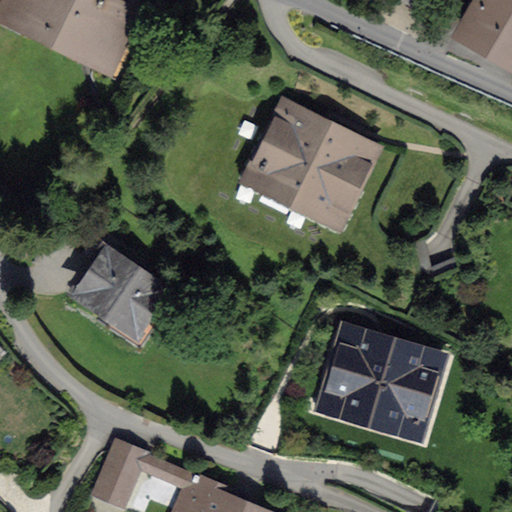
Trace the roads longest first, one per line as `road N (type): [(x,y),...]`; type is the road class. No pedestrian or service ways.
road 1 (residential): [(0,291),(34,352),(100,417),(59,489),(55,511)]
road 2 (residential): [(511,94),(301,0)]
